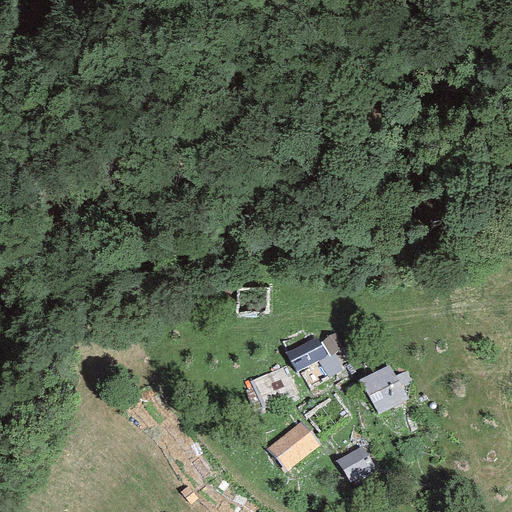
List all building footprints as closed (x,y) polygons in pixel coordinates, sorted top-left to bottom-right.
[(338,332),(321,342),(329,355),(330,357),(335,354),(347,347),(338,332)] [(286,354),(296,372),(317,361),(326,356),(316,337),(286,354)] [(343,369),(335,354),(330,357),(329,355),(326,356),(317,361),(329,379),(343,369)] [(395,376),(388,364),(360,381),(380,415),(408,398),(401,387),(412,381),(405,370),(395,376)] [(284,366),(250,382),(263,409),(297,394),(284,366)] [(321,444),(302,421),(267,449),(286,472),(321,444)] [(360,446),(336,461),(349,482),(373,468),(360,446)]
